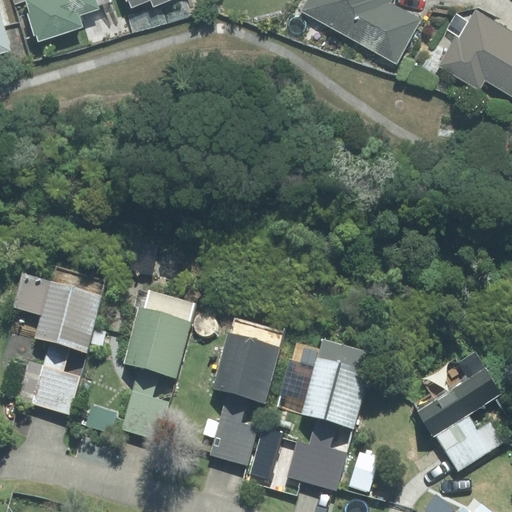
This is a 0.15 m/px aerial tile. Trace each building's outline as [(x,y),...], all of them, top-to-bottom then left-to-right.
[(74,17),(96,10),(92,0),(31,0),(23,3),(28,16),(24,17),(30,37),(33,37),(36,44),(79,30),(74,17)] [(123,0),(128,11),(147,3),(150,9),(171,0),(123,0)] [(388,4),(390,0),(305,0),(299,12),(392,66),(418,21),(388,4)] [(443,33),(455,39),(437,70),(477,93),(482,84),(511,100),(511,33),(511,34),(472,12),(467,22),(454,15),(443,33)] [(135,253),(131,277),(151,281),(155,256),(135,253)] [(35,344),(48,347),(42,373),(27,369),(17,408),(68,421),(77,384),(62,380),(68,356),(85,360),(98,306),(18,287),(12,315),(40,322),(35,344)] [(136,317),(123,371),(134,374),(119,437),(157,446),(166,409),(150,405),(156,381),(174,385),(187,329),(136,317)] [(292,332),(287,351),(306,356),(313,329),(293,324),(292,332)] [(224,343),(211,397),(224,400),(209,464),(246,472),(255,434),(239,430),(244,406),(263,411),(277,355),(224,343)] [(457,369),(468,385),(415,420),(432,445),(433,444),(457,479),(502,449),(489,428),(475,437),(467,424),(498,403),(470,360),(457,369)] [(286,482),(335,497),(345,461),(326,455),(333,433),(349,438),(365,385),(315,369),(299,422),(314,427),(307,452),(296,449),(286,482)] [(160,388),(156,401),(168,404),(172,391),(160,388)]
